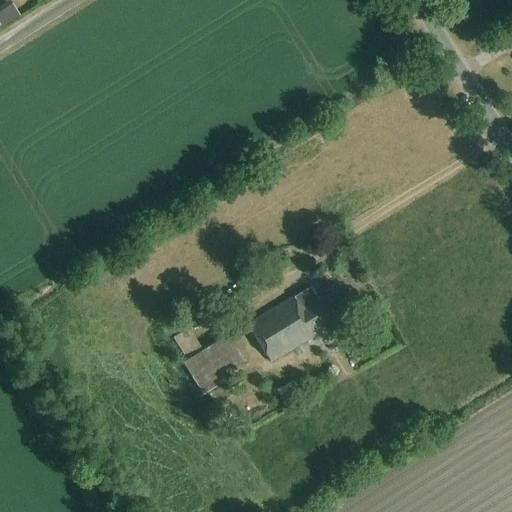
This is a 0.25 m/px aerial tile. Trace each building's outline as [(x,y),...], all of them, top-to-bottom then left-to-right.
[(0,18),(4,26),(27,15),(21,3),(0,12),(0,18)] [(240,293),(244,301),(264,292),(260,283),(240,293)] [(312,287),(295,298),(295,297),(249,325),(271,362),(309,339),(308,337),(333,322),(312,287)] [(248,368),(227,335),(202,350),(188,328),(175,337),(188,358),(182,362),(199,388),(194,391),(199,398),(248,368)] [(229,382),(222,386),(208,396),(216,407),(230,398),(236,393),(229,382)]
